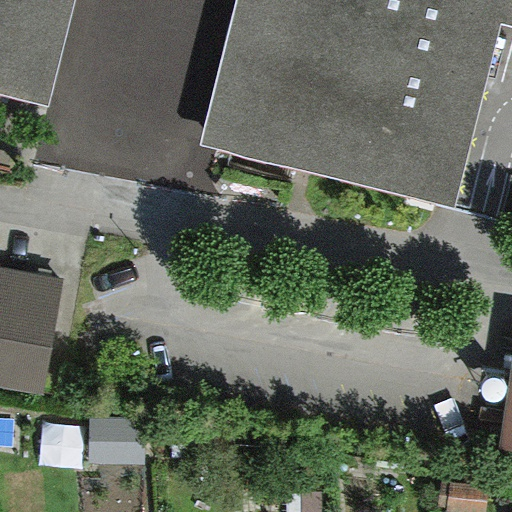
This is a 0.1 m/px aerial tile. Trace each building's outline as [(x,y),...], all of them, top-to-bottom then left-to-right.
[(0,0),(0,89),(44,101),(70,0),(0,0)] [(511,0),(238,0),(201,142),(455,208),(503,24),(511,26),(511,0)] [(0,353),(33,360),(47,286),(0,277),(0,353)] [(88,461),(121,460),(120,437),(88,438),(88,461)] [(440,510),(466,511),(487,511),(489,484),(442,481),(440,510)]
